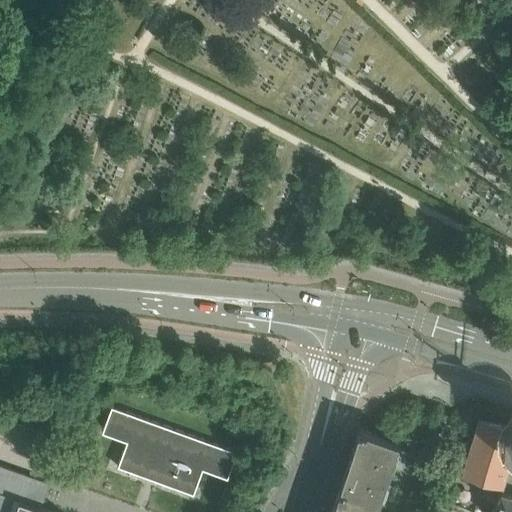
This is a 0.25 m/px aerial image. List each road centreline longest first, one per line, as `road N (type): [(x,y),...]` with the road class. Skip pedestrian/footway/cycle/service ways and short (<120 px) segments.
road 1 (secondary): [(0,290),(233,301)]
road 2 (unclassified): [(301,511),(354,331)]
road 3 (secondary): [(354,331),(511,375)]
road 4 (secondary): [(511,351),(361,309)]
road 5 (secondary): [(361,309),(278,295),(233,301)]
road 6 (secondary): [(233,301),(354,331)]
